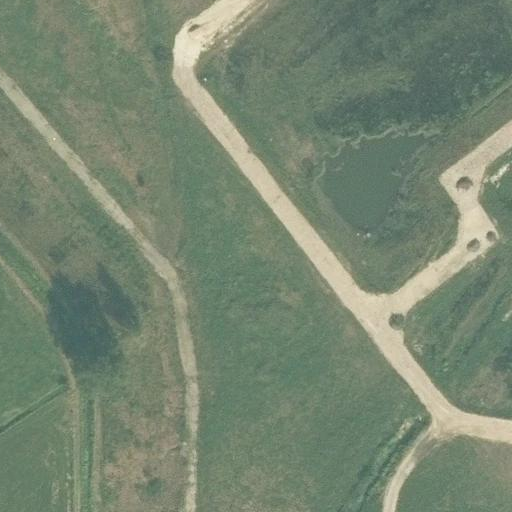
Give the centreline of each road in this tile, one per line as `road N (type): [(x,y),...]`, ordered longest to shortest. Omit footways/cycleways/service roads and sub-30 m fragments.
road 1 (residential): [(242,0),(188,39),(182,76),(372,326)]
road 2 (residential): [(372,326),(486,237),(453,178),(511,133)]
road 3 (residential): [(372,326),(442,415),(458,427),(511,433)]
